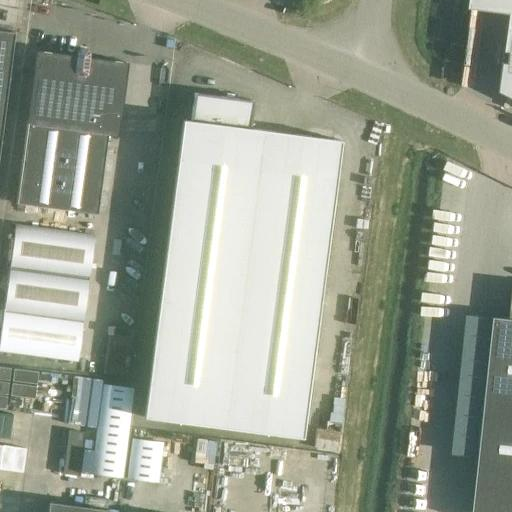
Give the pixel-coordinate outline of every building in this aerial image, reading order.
[(511,0),(472,0),(471,7),(511,14),(511,15),(509,51),(511,52),(510,62),(504,62),(500,91),(511,96),(511,0)] [(0,141),(14,33),(0,30),(0,141)] [(36,51),(16,204),(97,214),(108,136),(118,137),(128,63),(89,58),(90,53),(87,50),(79,49),(76,51),(75,56),(36,51)] [(191,121),(183,120),(144,418),(302,438),(341,141),(250,129),(254,101),(194,93),(191,121)] [(15,225),(3,312),(83,322),(94,235),(15,225)] [(3,312),(0,337),(0,354),(78,364),(83,322),(3,312)] [(511,511),(511,312),(511,318),(496,317),(496,318),(480,457),(474,511),(511,511)] [(480,457),(496,318),(468,315),(453,454),(480,457)] [(96,433),(91,473),(122,477),(128,438),(135,389),(103,384),(96,433)] [(131,439),(126,478),(157,482),(163,443),(131,439)] [(48,502),(46,511),(107,511),(108,510),(48,502)]
